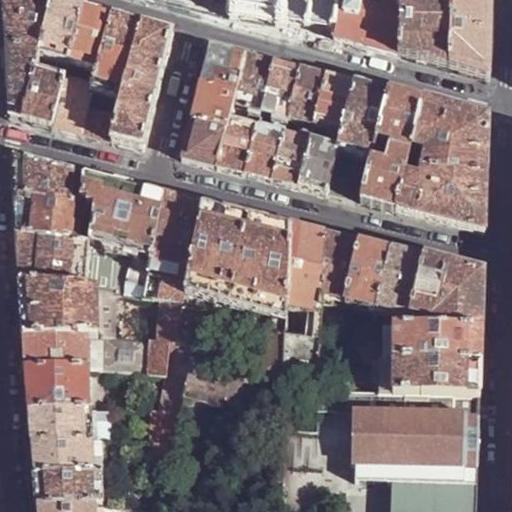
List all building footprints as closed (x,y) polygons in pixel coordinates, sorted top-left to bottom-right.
[(3,0),(5,21),(7,51),(40,60),(54,5),(35,0),(34,0),(3,0)] [(212,0),(213,0),(225,0),(232,1),(231,3),(233,3),(233,7),(231,7),(231,9),(228,9),(226,16),(230,16),(229,18),(231,19),(231,21),(238,22),(238,20),(245,21),(248,19),(248,18),(267,21),(267,22),(269,25),(276,26),(276,28),(282,29),(283,28),(284,28),(285,26),(288,26),(289,24),(304,26),(303,28),(311,29),(311,27),(329,30),(329,31),(334,33),(358,36),(361,13),(362,12),(359,11),(360,0),(212,0)] [(400,59),(403,2),(388,0),(367,0),(364,14),(361,13),(358,36),(334,33),(333,41),(352,46),(352,47),(386,56),(386,55),(396,58),(400,59)] [(360,0),(359,11),(362,12),(361,13),(364,14),(367,0),(388,0),(403,2),(402,0),(360,0)] [(402,0),(403,2),(400,59),(427,67),(449,73),(451,10),(434,10),(417,9),(417,0),(402,0)] [(490,83),(491,0),(463,0),(463,10),(451,10),(449,73),(472,79),(483,85),(490,83)] [(54,5),(40,60),(68,67),(83,13),(79,12),(54,5)] [(96,17),(83,13),(68,67),(98,75),(113,21),(96,17)] [(128,25),(113,21),(98,75),(95,87),(93,93),(123,102),(142,29),(128,25)] [(118,119),(112,145),(144,153),(156,105),(172,37),(160,34),(142,29),(123,102),(118,119)] [(202,86),(237,96),(247,57),(225,51),(211,47),(202,86)] [(9,88),(10,121),(22,123),(36,72),(40,60),(7,51),(9,88)] [(260,60),(247,57),(237,96),(234,105),(256,111),(254,118),(261,120),(263,113),(275,64),(260,60)] [(287,67),(275,64),(263,113),(290,120),(302,71),(287,67)] [(302,71),(290,120),(316,127),(328,78),(316,75),(302,71)] [(41,127),(51,130),(65,79),(36,72),(22,123),(41,127)] [(339,82),(328,78),(316,127),(344,135),(356,86),(339,82)] [(64,133),(81,137),(88,111),(93,93),(95,87),(65,79),(51,130),(64,133)] [(197,105),(193,122),(226,134),(230,120),(233,112),(234,105),(237,96),(202,86),(197,105)] [(375,91),(356,86),(344,135),(342,142),(340,149),(340,152),(373,161),(378,143),(390,95),(375,91)] [(390,95),(378,143),(391,146),(389,157),(410,162),(411,160),(415,144),(425,105),(403,99),(390,95)] [(425,105),(415,144),(429,147),(426,164),(487,179),(489,122),(455,113),(425,105)] [(95,141),(112,145),(118,119),(88,111),(81,137),(95,141)] [(253,122),(255,127),(230,120),(226,134),(218,170),(237,175),(246,177),(259,128),(261,120),(254,118),(253,122)] [(204,167),(218,170),(226,134),(193,122),(183,162),(204,167)] [(259,181),(273,184),(286,135),(259,128),(246,177),(259,181)] [(289,188),(300,191),(312,142),(286,135),(273,184),(289,188)] [(312,142),(300,191),(315,195),(328,198),(334,172),(340,152),(340,149),(320,144),(312,142)] [(386,212),(397,214),(408,170),(410,162),(389,157),(386,168),(372,165),(368,181),(362,206),(386,212)] [(410,162),(408,170),(423,174),(426,164),(411,160),(410,162)] [(15,187),(15,200),(83,208),(83,206),(85,179),(14,162),(13,163),(15,187)] [(486,210),(487,179),(426,164),(423,174),(408,170),(397,214),(423,221),(486,236),(486,210)] [(334,172),(328,198),(342,201),(362,206),(368,181),(334,172)] [(137,257),(136,262),(135,267),(132,266),(130,272),(149,275),(164,198),(124,188),(85,179),(83,206),(89,207),(89,210),(96,211),(94,226),(91,247),(90,249),(105,252),(107,256),(117,258),(120,255),(137,257)] [(145,301),(162,304),(185,308),(187,298),(205,208),(185,203),(164,198),(149,275),(147,289),(145,301)] [(17,223),(18,238),(78,246),(82,224),(84,210),(89,210),(89,207),(83,206),(83,208),(15,200),(17,223)] [(243,217),(205,208),(187,298),(266,317),(287,322),(288,304),(290,229),(243,217)] [(84,210),(82,224),(94,226),(96,211),(89,210),(84,210)] [(288,304),(310,310),(309,340),(287,336),(285,383),(284,391),(286,391),(296,392),(319,393),(320,364),(321,331),(322,299),(326,238),(303,232),(290,229),(288,304)] [(20,265),(21,285),(87,292),(89,264),(90,249),(91,247),(78,246),(18,238),(20,265)] [(326,238),(322,299),(346,304),(359,246),(342,242),(326,238)] [(372,249),(359,246),(346,304),(373,311),(379,313),(392,254),(372,249)] [(136,262),(137,257),(120,255),(117,258),(107,256),(105,252),(90,249),(89,264),(130,272),(132,266),(135,267),(136,262)] [(404,257),(392,254),(379,313),(384,314),(411,320),(412,317),(424,262),(404,257)] [(453,269),(424,262),(412,317),(433,323),(433,333),(483,334),(483,315),(485,277),(453,269)] [(89,264),(87,292),(119,296),(145,301),(147,289),(127,283),(130,272),(89,264)] [(130,272),(127,283),(147,289),(149,275),(130,272)] [(22,311),(24,340),(99,338),(107,339),(120,339),(119,296),(87,292),(21,285),(22,311)] [(171,344),(170,346),(168,359),(191,363),(194,351),(195,344),(197,336),(204,311),(185,308),(162,304),(158,343),(171,344)] [(287,332),(287,322),(266,317),(264,327),(287,332)] [(343,319),(339,331),(350,332),(352,321),(343,319)] [(287,332),(264,327),(256,366),(262,376),(285,383),(287,336),(287,332)] [(321,331),(320,364),(332,364),(334,332),(321,331)] [(395,333),(384,333),(384,365),(395,365),(395,333)] [(395,365),(482,366),(482,349),(483,334),(433,333),(408,333),(395,333),(395,365)] [(25,360),(26,373),(90,370),(104,370),(107,339),(99,338),(24,340),(25,360)] [(107,339),(104,370),(148,374),(150,343),(120,339),(107,339)] [(150,343),(148,374),(166,375),(168,359),(170,346),(171,344),(158,343),(150,343)] [(256,366),(194,351),(191,363),(184,399),(212,406),(247,414),(256,366)] [(319,393),(320,396),(331,396),(331,397),(332,364),(320,364),(319,393)] [(381,397),(481,399),(482,380),(482,366),(395,365),(384,365),(376,365),(376,386),(381,386),(381,397)] [(29,400),(30,413),(91,412),(90,370),(26,373),(29,400)] [(354,467),(358,468),(479,471),(481,399),(381,397),(331,397),(331,396),(320,396),(319,414),(355,415),(354,467)] [(152,410),(152,444),(156,444),(175,444),(182,409),(152,410)] [(31,433),(32,446),(93,443),(91,412),(30,413),(31,433)] [(91,412),(93,443),(110,444),(108,412),(91,412)] [(34,466),(35,478),(94,475),(93,443),(32,446),(34,466)] [(156,444),(155,476),(157,476),(169,476),(175,444),(156,444)] [(394,487),(393,511),(478,511),(478,499),(479,471),(358,468),(358,486),(394,487)] [(37,499),(38,509),(95,507),(102,507),(101,475),(94,475),(35,478),(37,499)] [(169,476),(157,476),(156,486),(167,486),(169,476)]
